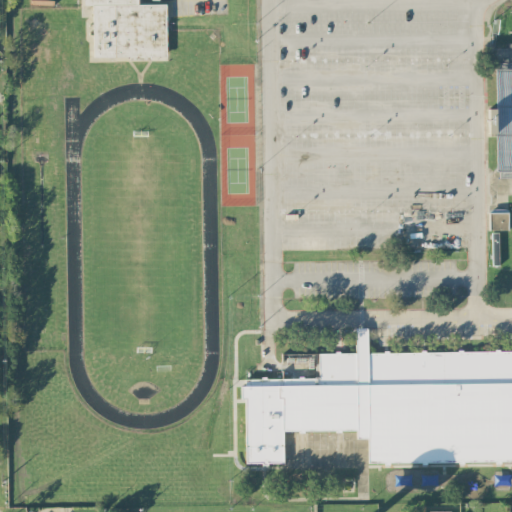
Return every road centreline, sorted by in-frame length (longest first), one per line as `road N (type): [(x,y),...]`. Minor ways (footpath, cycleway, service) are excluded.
road 1 (residential): [(270,317),(263,0)]
road 2 (residential): [(476,317),(478,0)]
road 3 (residential): [(270,317),(511,316)]
